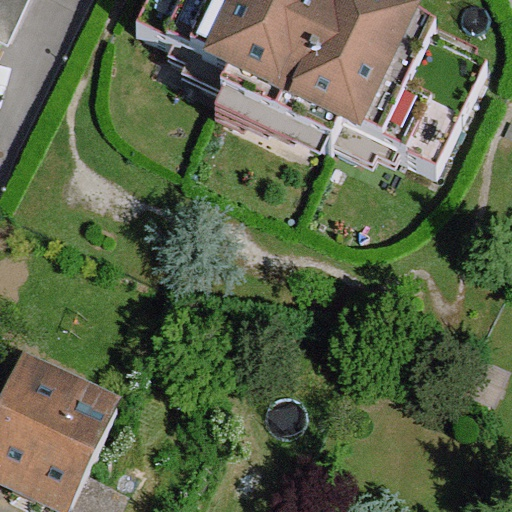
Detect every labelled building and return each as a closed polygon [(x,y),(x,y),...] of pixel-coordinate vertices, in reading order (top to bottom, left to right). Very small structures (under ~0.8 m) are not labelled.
[(0,0),(0,48),(7,52),(31,0),(0,0)] [(155,0),(137,38),(232,86),(223,108),(337,159),(345,139),(440,184),(488,78),(435,50),(399,19),(365,0),(359,0),(354,11),(342,4),(332,0),(155,0)] [(511,385),(511,379),(488,368),(474,397),(501,410),(511,385)] [(113,416),(26,376),(0,434),(0,490),(47,511),(68,511),(85,476),(113,416)] [(121,511),(128,497),(85,476),(68,511),(121,511)]
